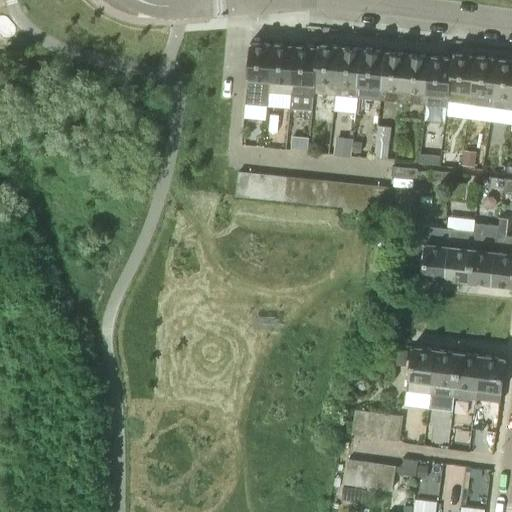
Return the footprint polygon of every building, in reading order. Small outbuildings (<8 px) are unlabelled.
[(269,91),(275,44),(251,42),(245,102),(267,104),(268,91),(269,91)] [(291,93),(296,47),(275,44),(269,91),(291,93)] [(337,94),(342,46),(320,44),(319,49),(320,49),(316,92),(337,94)] [(359,96),(364,49),(342,46),(337,94),(359,96)] [(320,49),(319,49),(296,47),(291,93),(290,105),(313,108),(315,91),(316,92),(320,49)] [(380,99),(385,51),(364,49),(359,96),(380,99)] [(402,101),(407,54),(385,51),(380,99),(402,101)] [(424,104),(430,56),(407,54),(402,101),(424,104)] [(471,104),(477,56),(454,54),(454,59),(449,102),(471,104)] [(449,102),(454,59),(430,56),(424,104),(449,107),(449,102)] [(493,107),(498,59),(477,56),(471,104),(493,107)] [(511,60),(498,59),(493,107),(511,108),(511,60)] [(397,158),(399,139),(390,138),(392,126),(378,124),(375,155),(397,158)] [(306,139),(306,135),(296,135),(296,138),(293,138),(293,148),(310,149),(310,140),(306,139)] [(352,151),(354,140),(354,138),(337,136),(334,153),(352,156),(352,151)] [(354,140),(352,151),(361,152),(363,142),(354,140)] [(475,165),(477,150),(464,149),(462,164),(475,165)] [(441,155),(426,154),(425,162),(440,164),(441,155)] [(405,175),(406,167),(393,166),(392,174),(405,175)] [(406,167),(405,175),(417,177),(418,169),(406,167)] [(444,179),(445,172),(432,170),(431,178),(444,179)] [(249,197),(252,173),(239,172),(237,195),(249,197)] [(445,172),(444,179),(457,181),(458,173),(445,172)] [(252,173),(249,197),(260,198),(264,174),(252,173)] [(264,174),(260,198),(272,199),(276,175),(264,174)] [(276,175),(272,199),(285,200),(288,177),(276,175)] [(481,211),(500,214),(505,178),(486,175),(481,211)] [(288,177),(285,200),(297,201),(300,178),(288,177)] [(300,178),(297,201),(309,203),(312,179),(300,178)] [(321,204),(324,180),(312,179),(309,203),(321,204)] [(324,180),(321,204),(333,205),(336,181),(324,180)] [(336,181),(333,205),(344,206),(347,183),(336,181)] [(347,183),(344,206),(356,207),(360,184),(347,183)] [(360,184),(356,207),(366,208),(369,185),(360,184)] [(369,185),(366,208),(378,210),(381,186),(369,185)] [(381,186),(378,210),(389,211),(392,187),(381,186)] [(493,283),(498,234),(499,225),(476,223),(475,232),(469,280),(493,283)] [(422,275),(446,278),(451,229),(422,226),(419,244),(425,245),(422,275)] [(469,280),(475,232),(451,229),(446,278),(469,280)] [(511,235),(498,234),(493,283),(511,285),(511,235)] [(430,394),(436,349),(412,346),(407,391),(430,394)] [(406,365),(408,351),(395,349),(393,363),(406,365)] [(460,352),(436,349),(430,394),(454,397),(460,352)] [(460,352),(454,397),(478,400),(484,355),(460,352)] [(484,355),(478,400),(501,403),(507,358),(484,355)] [(364,435),(367,412),(356,410),(352,433),(364,435)] [(375,436),(378,413),(367,412),(364,435),(375,436)] [(387,438),(390,415),(378,413),(375,436),(387,438)] [(390,415),(387,438),(400,439),(403,416),(390,415)] [(403,457),(402,466),(417,468),(418,459),(403,457)] [(358,484),(361,461),(349,459),(346,482),(358,484)] [(369,486),(373,462),(361,461),(358,484),(369,486)] [(380,487),(384,464),(373,462),(369,486),(380,487)] [(465,477),(466,463),(447,462),(447,476),(465,477)] [(427,477),(429,465),(419,463),(418,476),(427,477)] [(384,464),(380,487),(393,489),(396,466),(384,464)] [(479,477),(480,469),(469,468),(468,476),(479,477)] [(367,489),(343,486),(341,499),(366,502),(367,489)] [(461,511),(463,503),(452,502),(451,511),(461,511)] [(464,503),(464,511),(487,511),(488,504),(464,503)]
